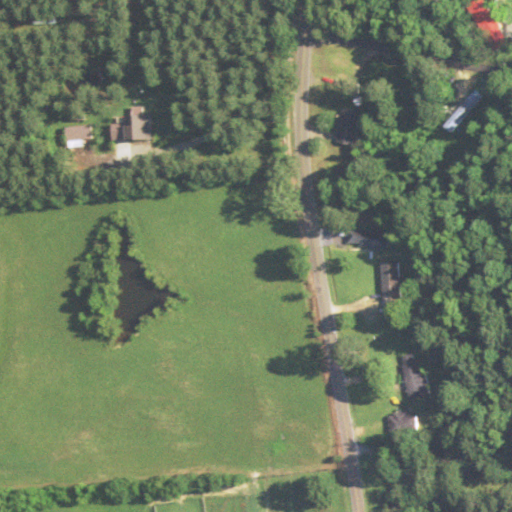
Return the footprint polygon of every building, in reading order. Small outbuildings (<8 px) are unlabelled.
[(511,41),(511,39),(487,0),(475,0),(469,5),(497,51),(511,41)] [(454,131),(485,97),(476,89),(446,123),(454,131)] [(338,143),(356,145),(360,107),(342,106),(338,143)] [(347,246),(388,246),(388,229),(347,229),(347,246)] [(403,306),(402,277),(400,277),(400,260),(382,261),(384,307),(403,306)] [(402,355),(409,398),(431,394),(425,359),(415,361),(414,353),(402,355)] [(419,431),(416,411),(388,415),(391,435),(419,431)] [(472,455),(436,455),(436,464),(472,464),(472,455)] [(405,511),(403,492),(389,494),(391,511),(405,511)]
